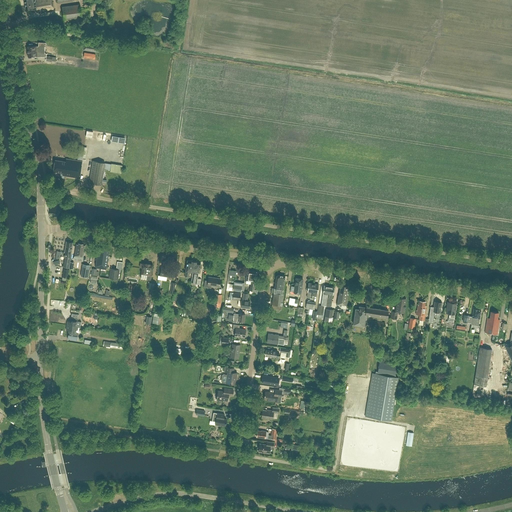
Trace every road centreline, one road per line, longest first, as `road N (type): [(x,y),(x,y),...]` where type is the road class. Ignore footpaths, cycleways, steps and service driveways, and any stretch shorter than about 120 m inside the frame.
road 1 (unclassified): [(40,191),(511,263)]
road 2 (residential): [(511,297),(267,260)]
road 3 (residential): [(267,260),(41,228)]
road 4 (residential): [(238,454),(267,260)]
road 5 (tertiary): [(40,191),(0,12)]
road 6 (tertiary): [(65,511),(48,451),(39,358)]
road 7 (unclassified): [(92,511),(165,493),(230,500)]
road 8 (tertiary): [(39,358),(41,228)]
